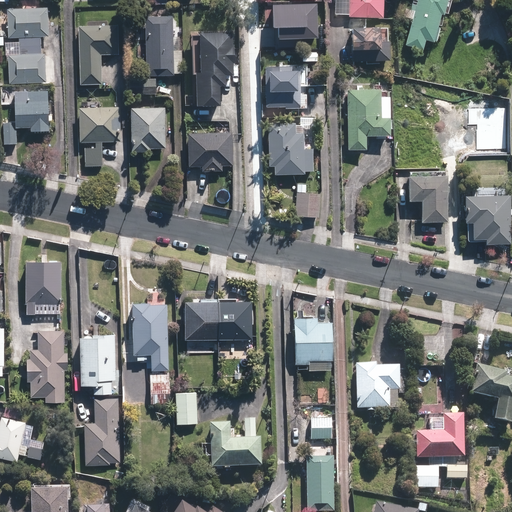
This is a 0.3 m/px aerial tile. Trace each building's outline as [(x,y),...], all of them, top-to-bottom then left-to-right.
[(333,0),(333,16),(347,16),(347,19),(379,20),(380,0),(333,0)] [(411,21),(403,47),(419,52),(422,43),(429,45),(438,18),(439,18),(445,0),(411,0),(408,10),(404,9),(401,18),(411,21)] [(40,55),(39,38),(47,38),(46,10),(5,12),(7,40),(17,39),(18,57),(6,57),(8,85),(46,83),(44,55),(40,55)] [(170,18),(143,19),(145,79),(181,78),(180,52),(172,53),(170,18)] [(116,27),(77,29),(79,86),(101,85),(99,56),(117,55),(116,27)] [(350,53),(350,64),(386,62),(385,29),(348,31),(348,38),(347,38),(348,53),(350,53)] [(228,35),(195,36),(196,76),(192,76),(193,109),(217,109),(216,89),(222,89),(221,79),(230,78),(228,35)] [(289,68),(262,69),(263,110),(283,109),(283,110),(304,110),(304,96),(298,96),(297,72),(289,73),(289,68)] [(154,80),(127,81),(127,97),(154,96),(154,80)] [(377,91),(345,91),(345,152),(364,152),(363,138),(386,138),(386,99),(377,100),(377,91)] [(23,104),(12,104),(12,122),(5,122),(1,124),(2,146),(15,146),(15,130),(29,129),(29,133),(38,134),(47,133),(48,133),(47,93),(23,94),(23,104)] [(118,108),(76,110),(78,145),(94,144),(94,149),(83,150),(84,168),(101,167),(100,144),(119,143),(118,108)] [(162,110),(128,111),(129,154),(148,154),(148,150),(163,150),(162,110)] [(292,125),(265,126),(266,168),(272,168),(272,177),(302,176),(302,173),(310,173),(310,151),(301,151),(301,135),(292,136),(292,125)] [(230,134),(185,135),(186,169),(200,168),(200,173),(220,173),(220,168),(231,167),(230,134)] [(406,178),(403,178),(404,203),(416,202),(417,223),(444,222),(442,172),(406,173),(406,178)] [(318,195),(294,193),(293,217),(316,218),(318,195)] [(505,196),(458,198),(459,224),(464,224),(464,241),(465,242),(467,242),(481,242),(481,246),(507,244),(505,196)] [(59,262),(22,262),(22,302),(24,302),(24,315),(34,315),(34,307),(59,307),(59,262)] [(219,284),(219,299),(229,299),(229,284),(219,284)] [(249,302),(181,303),(181,341),(216,341),(216,348),(230,348),(231,363),(246,362),(245,340),(249,340),(249,302)] [(147,304),(128,305),(130,356),(148,355),(149,372),(166,371),(164,305),(147,306),(147,304)] [(313,319),(290,319),(290,344),(293,365),(306,365),(306,371),(327,371),(327,364),(329,364),(328,358),(330,357),(329,324),(313,324),(313,319)] [(62,331),(35,332),(35,350),(27,350),(27,359),(25,360),(24,371),(25,383),(28,383),(28,397),(43,397),(43,403),(63,403),(62,370),(66,370),(66,354),(62,354),(62,331)] [(80,339),(75,339),(78,387),(90,387),(90,395),(109,395),(108,381),(114,381),(111,336),(84,336),(80,339)] [(372,366),(352,366),(354,410),(395,409),(395,392),(396,392),(395,366),(372,367),(372,366)] [(504,373),(472,366),(466,396),(494,402),(490,422),(497,424),(509,426),(511,411),(511,379),(503,377),(504,373)] [(169,373),(149,372),(148,404),(168,404),(169,373)] [(194,393),(173,394),(174,425),(195,424),(194,393)] [(116,399),(92,400),(93,423),(82,424),(84,466),(108,465),(108,463),(118,463),(116,399)] [(426,434),(412,434),(412,461),(459,459),(458,417),(428,417),(428,422),(426,422),(426,434)] [(330,419),(308,419),(308,440),(330,440),(330,419)] [(31,427),(0,420),(0,462),(15,466),(17,457),(23,458),(25,458),(25,459),(39,463),(43,443),(29,440),(31,427)] [(226,424),(205,425),(208,470),(258,467),(257,439),(254,439),(253,420),(242,420),(243,440),(227,441),(226,424)] [(331,511),(330,458),(304,459),(305,511),(331,511)] [(463,467),(444,466),(443,480),(463,481),(463,467)] [(436,468),(413,467),(412,488),(435,489),(436,468)] [(30,492),(26,492),(26,511),(63,511),(63,502),(68,502),(67,487),(30,489),(30,492)] [(415,511),(416,511),(374,503),(371,511),(415,511)]
